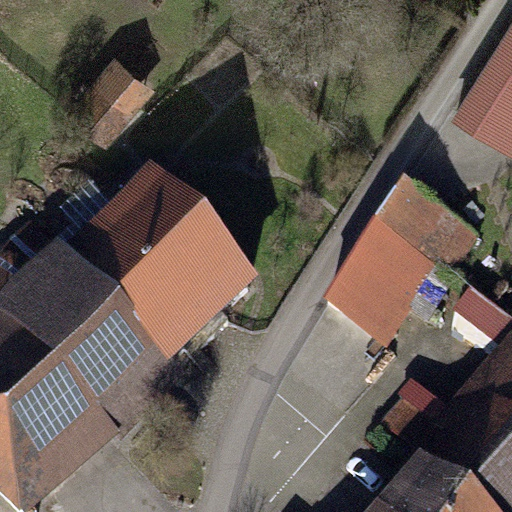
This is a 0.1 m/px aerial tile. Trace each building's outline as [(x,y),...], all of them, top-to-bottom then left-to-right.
[(511,37),(465,115),(511,143),(511,37)] [(122,58),(86,105),(122,132),(157,85),(122,58)] [(43,232),(0,273),(0,474),(35,511),(57,511),(286,295),(174,177),(78,268),(43,232)] [(479,236),(424,195),(342,305),(398,346),(479,236)] [(511,511),(511,360),(452,434),(408,398),(383,428),(433,469),(397,511),(511,511)]
